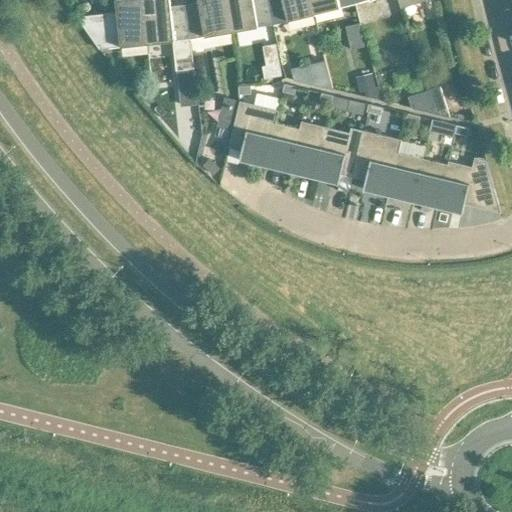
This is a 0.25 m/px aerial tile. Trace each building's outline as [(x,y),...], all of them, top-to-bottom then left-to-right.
[(115,0),(117,12),(76,16),(99,49),(148,44),(142,0),(115,0)] [(142,0),(148,44),(173,41),(176,71),(194,69),(190,39),(185,4),(171,6),(170,0),(142,0)] [(198,0),(199,2),(185,4),(190,39),(231,32),(225,0),(198,0)] [(225,0),(231,32),(273,24),(268,0),(225,0)] [(268,0),(273,24),(314,14),(310,0),(268,0)] [(310,0),(314,14),(355,4),(354,0),(310,0)] [(267,66),(262,67),(264,78),(281,75),(279,64),(267,66)] [(376,76),(357,81),(360,93),(364,92),(378,88),(376,76)] [(296,86),(285,84),(283,92),(294,94),(296,86)] [(251,86),(239,86),(239,94),(251,94),(251,86)] [(440,86),(424,91),(431,112),(450,117),(440,86)] [(424,91),(408,96),(412,108),(431,112),(424,91)] [(333,95),(322,93),(320,101),(332,103),(333,95)] [(223,103),(239,107),(240,101),(225,97),(223,103)] [(233,129),(229,147),(242,150),(240,159),(241,160),(241,159),(265,164),(276,123),(279,110),(278,109),(277,113),(254,108),(255,104),(240,101),(239,107),(233,129)] [(369,112),(371,104),(359,101),(357,109),(369,112)] [(371,104),(369,112),(381,115),(383,107),(371,104)] [(420,116),(408,113),(406,121),(418,124),(420,116)] [(454,137),(457,125),(432,119),(430,131),(454,137)] [(290,170),(314,176),(326,126),(302,121),(300,128),(290,170)] [(276,123),(265,164),(290,170),(300,128),(276,123)] [(469,128),(457,125),(455,133),(467,136),(469,128)] [(326,126),(314,176),(338,182),(338,183),(339,183),(341,174),(353,177),(365,130),(351,127),(350,132),(326,126)] [(389,194),(399,152),(402,139),(365,130),(353,177),(366,180),(363,189),(365,190),(365,188),(389,194)] [(423,158),(399,152),(389,194),(413,200),(423,158)] [(501,213),(499,204),(486,160),(475,157),(473,166),(449,161),(438,206),(462,212),(462,213),(463,213),(465,204),(501,213)] [(413,200),(438,206),(449,161),(448,164),(423,158),(413,200)] [(209,159),(202,166),(213,176),(220,169),(209,159)] [(389,215),(356,213),(356,223),(409,225),(410,200),(390,199),(389,215)]
